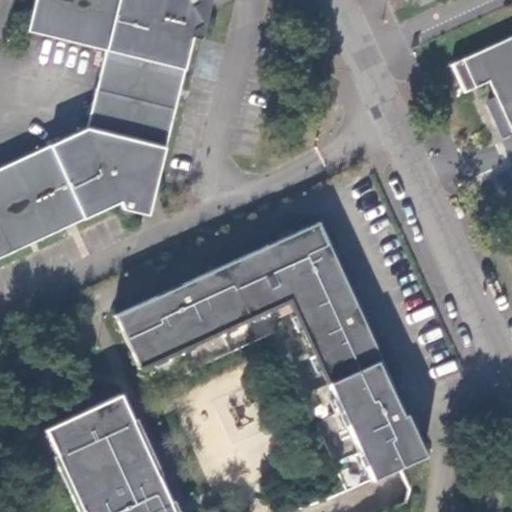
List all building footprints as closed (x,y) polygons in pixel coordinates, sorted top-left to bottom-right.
[(35,0),(28,30),(105,49),(86,129),(0,169),(0,257),(121,203),(123,209),(135,212),(139,199),(136,195),(154,188),(193,38),(195,30),(202,28),(203,25),(193,9),(199,6),(195,0),(35,0)] [(195,0),(199,6),(193,9),(203,25),(209,0),(195,0)] [(199,40),(202,28),(195,30),(193,38),(199,40)] [(511,34),(450,63),(463,92),(487,81),(495,96),(497,100),(483,106),(492,126),(505,121),(510,130),(511,129),(511,34)] [(511,133),(510,130),(505,121),(492,126),(483,106),(497,100),(495,96),(478,102),(496,140),(511,133)] [(147,214),(154,188),(136,195),(139,199),(135,212),(147,214)] [(285,289),(370,477),(398,465),(423,453),(402,409),(399,411),(386,385),(390,383),(359,313),(355,314),(343,288),(347,287),(315,217),(180,278),(182,283),(156,295),(153,290),(109,309),(133,364),(273,300),(271,295),(285,289)] [(117,392),(42,427),(54,452),(54,453),(61,450),(84,501),(85,504),(79,507),(79,508),(81,511),(164,511),(160,503),(167,500),(154,473),(137,480),(131,468),(142,463),(123,422),(130,419),(129,418),(132,417),(117,392)] [(142,463),(151,459),(132,417),(129,418),(130,419),(123,422),(142,463)] [(54,452),(52,453),(77,509),(79,508),(79,507),(85,504),(84,501),(61,450),(54,453),(54,452)] [(160,503),(164,511),(175,511),(169,499),(167,500),(160,503)]
